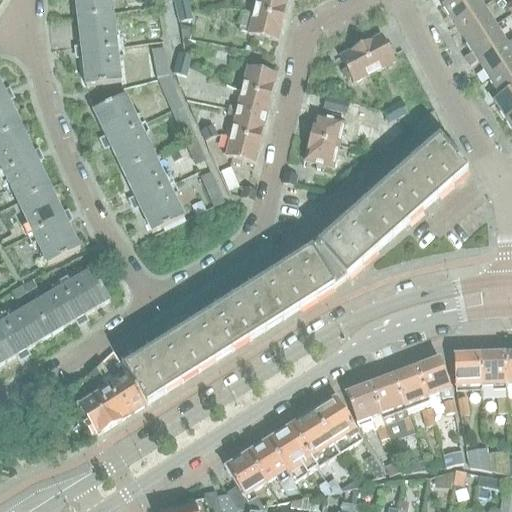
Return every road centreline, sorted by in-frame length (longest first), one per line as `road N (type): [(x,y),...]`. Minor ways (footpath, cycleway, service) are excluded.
road 1 (secondary): [(510,278),(445,287),(336,326),(79,486)]
road 2 (secondary): [(98,511),(347,354),(386,335),(506,311)]
road 3 (residential): [(153,304),(250,240),(302,44),(316,25),(365,0)]
road 4 (residential): [(153,304),(74,170),(19,23)]
road 5 (residential): [(504,184),(403,0)]
road 6 (residential): [(0,400),(153,304)]
